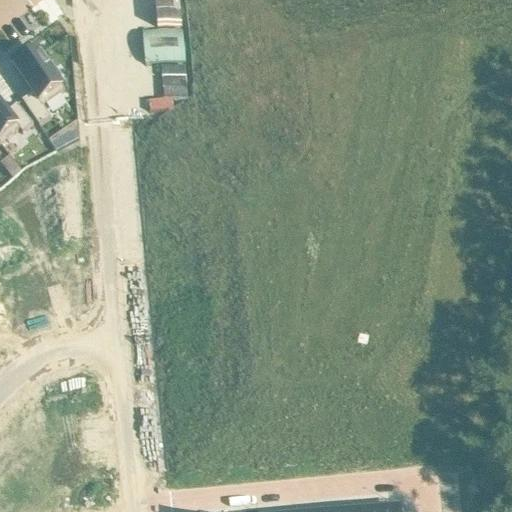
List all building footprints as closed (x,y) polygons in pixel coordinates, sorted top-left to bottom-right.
[(28,58),(12,68),(33,99),(22,106),(40,131),(51,124),(43,111),(65,96),(57,85),(62,82),(52,68),(48,71),(38,57),(30,62),(28,58)] [(0,148),(1,149),(20,134),(23,138),(34,130),(17,110),(7,118),(0,108),(0,148)] [(59,138),(49,145),(57,156),(67,150),(59,138)] [(50,179),(22,182),(23,197),(33,196),(35,217),(75,214),(72,191),(51,193),(50,179)] [(75,214),(35,217),(37,238),(77,234),(75,214)] [(77,234),(37,238),(39,258),(78,254),(77,234)] [(78,254),(39,258),(41,278),(80,275),(78,254)] [(80,275),(41,278),(43,301),(56,300),(56,304),(70,302),(70,298),(83,297),(80,275)] [(6,282),(0,286),(0,287),(6,296),(13,290),(6,282)] [(68,393),(46,395),(48,420),(94,415),(92,390),(78,392),(78,390),(67,391),(68,393)] [(68,426),(39,428),(41,443),(69,440),(68,426)] [(69,440),(41,443),(42,457),(55,456),(57,478),(100,474),(98,450),(70,453),(69,440)] [(59,501),(47,502),(47,511),(75,511),(75,501),(103,498),(100,474),(57,478),(59,501)] [(10,480),(4,486),(12,494),(18,487),(10,480)] [(0,488),(0,506),(9,497),(0,488)]
